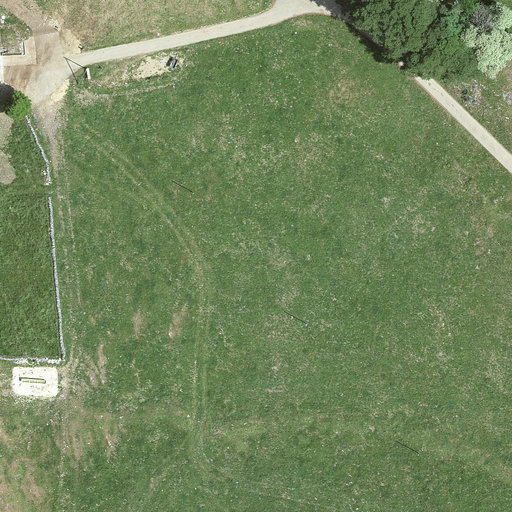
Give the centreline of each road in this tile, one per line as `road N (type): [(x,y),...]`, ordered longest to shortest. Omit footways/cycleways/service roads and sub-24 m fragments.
road 1 (track): [(295,0),(255,25),(7,66)]
road 2 (track): [(511,161),(393,41),(313,0)]
